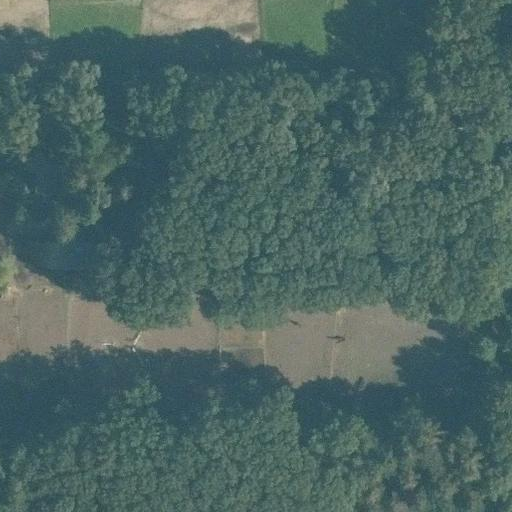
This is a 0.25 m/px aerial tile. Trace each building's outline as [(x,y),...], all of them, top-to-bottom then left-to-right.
[(261,78),(260,68),(234,69),(234,79),(261,78)] [(171,108),(171,96),(149,96),(150,109),(171,108)] [(142,134),(139,134),(140,154),(165,153),(164,134),(161,134),(161,118),(141,119),(142,134)] [(38,170),(37,190),(57,191),(60,152),(42,150),(42,145),(27,143),(25,169),(38,170)] [(159,220),(147,207),(134,220),(146,233),(159,220)] [(109,242),(109,218),(74,219),(75,243),(109,242)]
